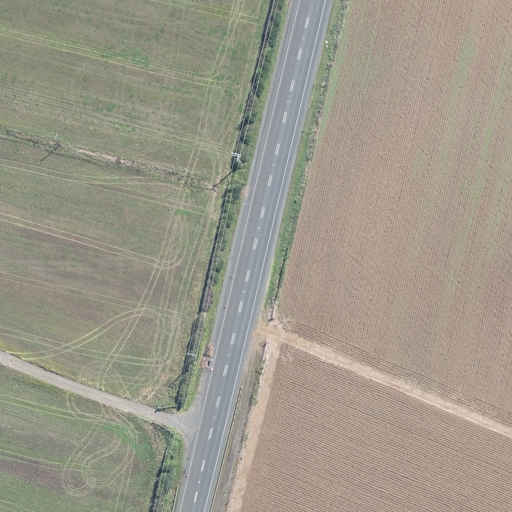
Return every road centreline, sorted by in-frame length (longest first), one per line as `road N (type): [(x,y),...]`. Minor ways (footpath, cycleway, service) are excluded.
road 1 (secondary): [(313,0),(191,511)]
road 2 (track): [(226,364),(244,372),(246,385),(216,511)]
